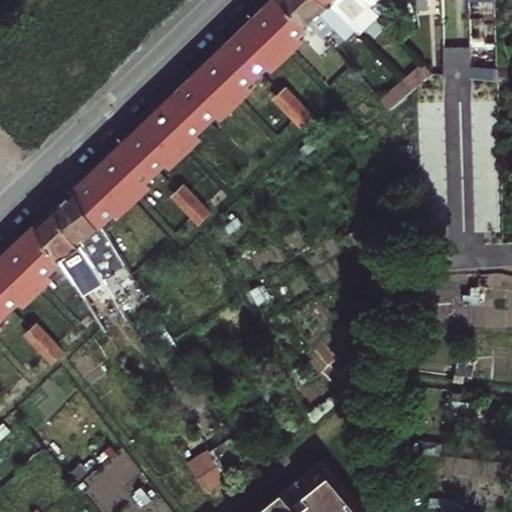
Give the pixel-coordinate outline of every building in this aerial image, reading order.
[(119,63),(186,0),(109,0),(83,25),(119,63)] [(305,32),(300,27),(312,17),(297,0),(265,0),(257,8),(247,18),(230,34),(261,66),(272,56),(276,60),(305,32)] [(347,31),(358,22),(337,0),(297,0),(312,17),(316,21),(323,29),(335,18),(347,31)] [(362,27),(381,10),(372,1),(371,0),(337,0),(358,22),(362,27)] [(371,0),(372,1),(381,10),(389,3),(386,0),(371,0)] [(416,23),(410,14),(396,27),(403,35),(416,23)] [(0,25),(0,99),(37,63),(0,25)] [(209,115),(222,103),(226,107),(253,82),(249,78),(261,66),(230,34),(201,61),(179,82),(209,115)] [(472,71),(472,62),(472,42),(446,43),(447,67),(472,71)] [(422,55),(404,71),(414,83),(432,66),(422,55)] [(472,71),(498,74),(498,61),(472,62),(472,71)] [(404,71),(381,91),(392,103),(414,83),(404,71)] [(5,127),(26,149),(74,103),(53,81),(5,127)] [(286,81),(281,86),(308,115),(313,110),(286,81)] [(202,130),(198,125),(209,115),(179,82),(152,108),(128,130),(160,162),(171,152),(174,155),(202,130)] [(303,120),(308,115),(281,86),(276,91),(303,120)] [(446,163),(447,92),(418,91),(417,162),(446,163)] [(152,178),(147,174),(160,162),(128,130),(112,146),(102,155),(75,181),(88,202),(100,221),(118,203),(122,206),(152,178)] [(187,178),(181,184),(207,210),(213,205),(187,178)] [(88,202),(75,181),(64,192),(56,200),(104,279),(113,292),(122,286),(119,282),(132,274),(101,224),(100,221),(88,202)] [(175,189),(201,216),(207,210),(181,184),(175,189)] [(126,314),(113,292),(104,279),(56,200),(46,209),(36,219),(50,240),(61,258),(104,328),(126,314)] [(36,219),(16,238),(8,246),(0,253),(0,288),(22,311),(33,300),(29,295),(57,268),(54,264),(61,258),(50,240),(36,219)] [(0,322),(5,317),(10,322),(22,311),(0,288),(0,322)] [(171,335),(159,316),(149,323),(161,341),(171,335)] [(66,345),(40,318),(35,323),(61,349),(66,345)] [(61,349),(35,323),(30,327),(30,328),(56,355),(56,354),(61,349)] [(214,457),(233,487),(254,468),(237,441),(214,457)] [(392,511),(390,509),(387,511),(383,511),(380,508),(381,505),(377,504),(334,452),(332,454),(275,501),(261,511),(392,511)] [(214,505),(233,487),(214,457),(195,473),(214,505)] [(437,478),(471,480),(511,482),(511,462),(439,457),(437,478)]
